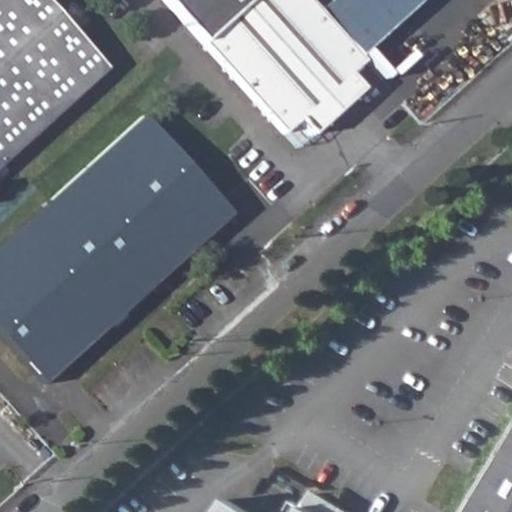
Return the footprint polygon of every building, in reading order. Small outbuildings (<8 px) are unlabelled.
[(43,0),(0,0),(0,147),(7,156),(105,67),(43,0)] [(161,0),(282,134),(297,121),(310,135),(360,90),(346,75),(361,62),(306,0),(161,0)] [(140,117),(46,203),(0,244),(0,340),(40,386),(135,301),(230,215),(140,117)] [(511,511),(511,432),(463,511),(511,511)] [(310,511),(304,508),(293,502),(287,511),(250,511),(231,500),(223,511),(310,511)]
